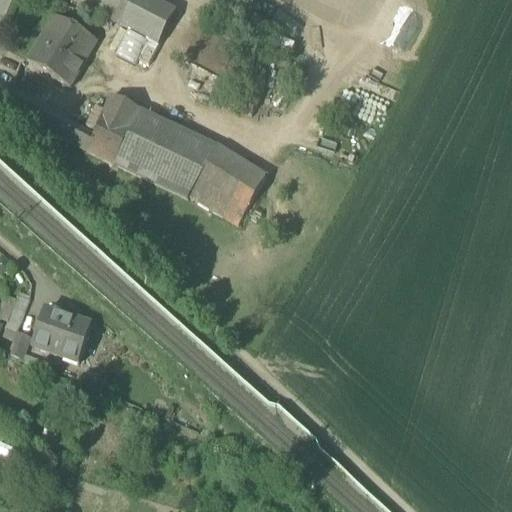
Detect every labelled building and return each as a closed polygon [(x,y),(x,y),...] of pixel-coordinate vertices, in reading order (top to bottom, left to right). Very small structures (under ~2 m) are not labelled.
[(69,0),(68,2),(123,31),(158,49),(177,14),(148,0),(69,0)] [(26,64),(70,91),(83,69),(97,45),(53,19),(41,40),(26,64)] [(115,169),(188,203),(189,200),(188,199),(216,152),(218,150),(141,114),(111,100),(93,139),(10,94),(2,110),(87,156),(115,169)] [(189,200),(238,229),(266,181),(216,152),(188,199),(189,200)] [(31,352),(77,369),(91,333),(45,316),(31,352)] [(8,359),(22,365),(31,344),(16,338),(8,359)]
